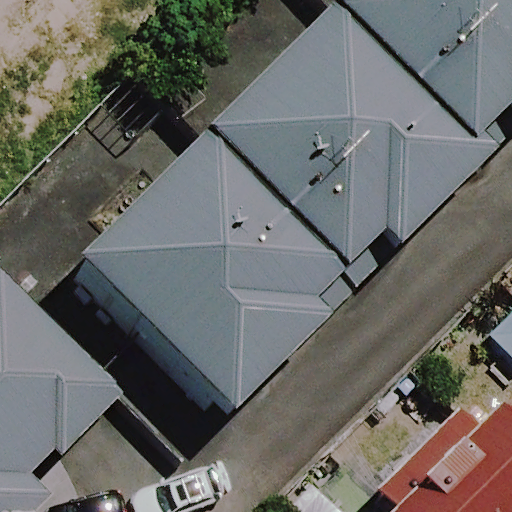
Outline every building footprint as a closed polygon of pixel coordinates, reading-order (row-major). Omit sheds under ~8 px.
[(0,0),(0,134),(137,0),(0,0)] [(317,29),(478,181),(511,145),(511,0),(344,0),(344,1),(317,29)] [(478,181),(317,29),(184,169),(324,301),(358,266),(379,286),(478,181)] [(184,169),(120,237),(62,298),(144,377),(222,451),(321,347),(300,327),(324,301),(184,169)] [(15,511),(106,417),(0,316),(0,511),(15,511)] [(511,511),(511,417),(492,437),(472,417),(372,511),(511,511)]
